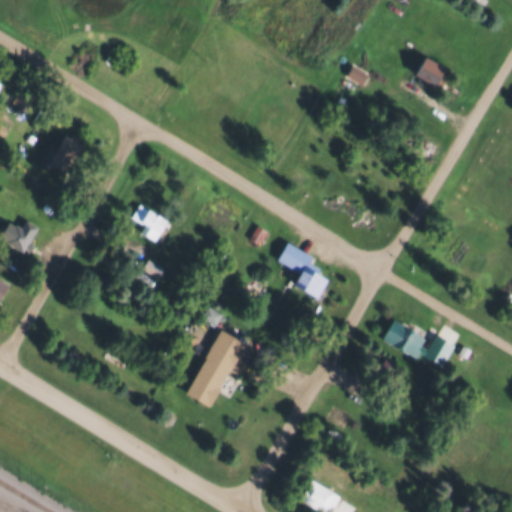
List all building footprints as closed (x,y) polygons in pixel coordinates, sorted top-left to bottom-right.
[(421,52),(441,64),(429,84),(409,73),(421,52)] [(350,62),(366,70),(359,82),(343,74),(350,62)] [(60,131),(80,143),(70,160),(50,149),(60,131)] [(415,133),(431,142),(425,153),(409,144),(415,133)] [(136,202),(165,218),(153,239),(136,230),(140,223),(128,216),(136,202)] [(23,247),(20,252),(0,240),(0,227),(5,218),(18,225),(23,217),(36,225),(29,238),(32,240),(27,249),(23,247)] [(256,222),(265,228),(257,242),(247,237),(256,222)] [(294,268),(274,256),(284,239),(309,253),(302,265),(323,277),(313,295),(287,281),(294,268)] [(147,255),(163,265),(156,275),(140,266),(147,255)] [(0,299),(9,284),(0,278),(0,299)] [(206,304),(220,313),(213,326),(199,317),(206,304)] [(419,347),(413,357),(378,336),(389,316),(422,335),(416,345),(419,347)] [(217,328),(240,341),(203,404),(180,391),(217,328)] [(432,330),(451,341),(437,365),(418,354),(432,330)] [(380,355),(402,367),(392,384),(371,372),(380,355)] [(307,477),(337,494),(329,508),(323,505),(319,511),(295,498),(307,477)]
